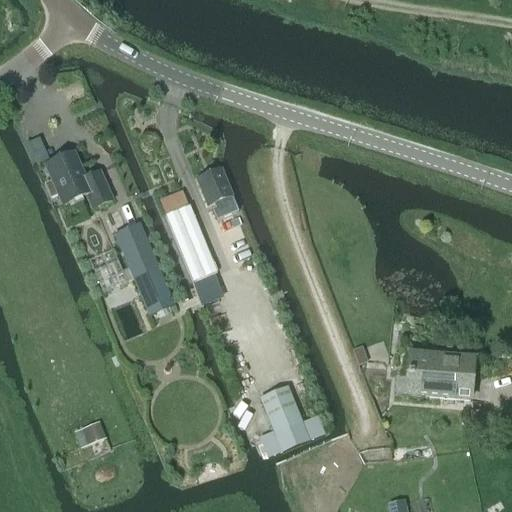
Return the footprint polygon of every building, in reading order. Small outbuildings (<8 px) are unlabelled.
[(51,201),(58,198),(63,209),(86,198),(93,212),(112,203),(99,175),(85,181),(77,164),(74,156),(45,169),(52,185),(45,188),(51,201)] [(201,185),(198,186),(203,198),(206,197),(210,208),(213,206),(215,211),(212,212),(216,223),(238,214),(231,198),(228,199),(218,174),(199,182),(201,185)] [(193,287),(217,276),(191,210),(165,220),(193,287)] [(139,229),(116,239),(134,283),(146,311),(170,301),(158,273),(139,229)] [(218,351),(223,365),(246,356),(240,342),(218,351)] [(409,359),(406,394),(406,399),(470,404),(473,362),(457,361),(457,364),(443,363),(443,362),(409,359)] [(275,439),(303,428),(288,391),(260,402),(275,439)]
